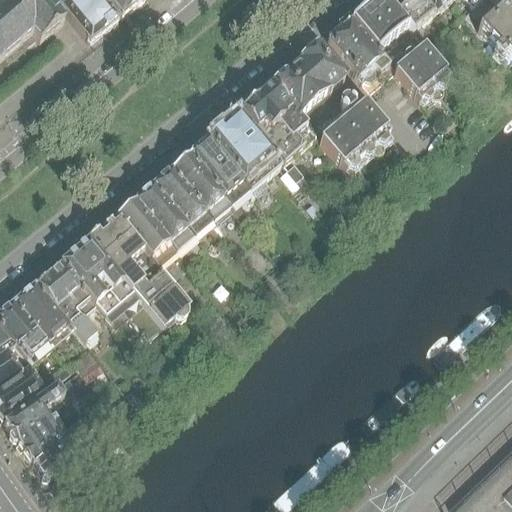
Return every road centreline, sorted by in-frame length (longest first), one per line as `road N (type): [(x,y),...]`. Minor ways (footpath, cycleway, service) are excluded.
road 1 (residential): [(0,274),(326,0)]
road 2 (residential): [(202,0),(0,169)]
road 3 (secondary): [(377,511),(511,381)]
